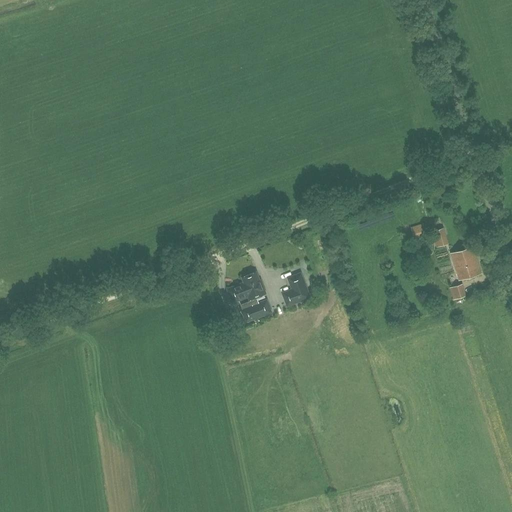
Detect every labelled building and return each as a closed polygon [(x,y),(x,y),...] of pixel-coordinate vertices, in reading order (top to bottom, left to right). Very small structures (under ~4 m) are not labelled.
[(427,233),(424,223),(412,227),(414,236),(427,233)] [(444,227),(433,231),(437,246),(449,243),(444,227)] [(473,247),(452,253),(459,279),(481,273),(473,247)] [(442,269),(454,267),(452,257),(440,259),(442,269)] [(279,291),(285,306),(309,296),(300,271),(285,277),(289,287),(279,291)] [(242,310),(247,321),(265,314),(260,303),(259,303),(256,297),(266,293),(262,285),(261,285),(256,272),(254,273),(252,272),(248,274),(247,276),(243,277),(245,282),(228,289),(230,294),(227,295),(230,303),(233,301),(233,302),(248,296),(250,299),(253,306),(242,310)] [(453,300),(466,296),(463,284),(450,288),(453,300)] [(260,303),(265,314),(271,312),(267,300),(260,303)] [(248,334),(249,343),(256,342),(255,333),(248,334)]
